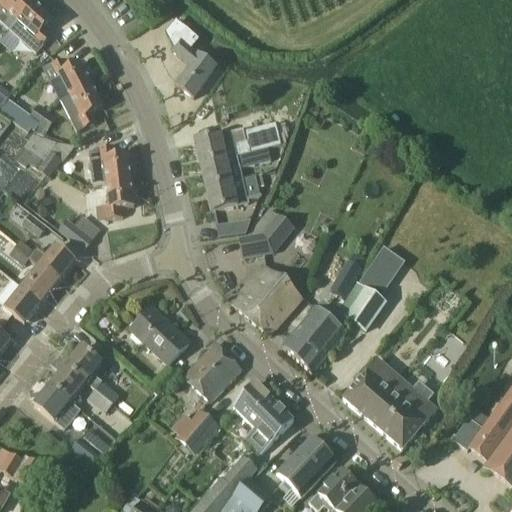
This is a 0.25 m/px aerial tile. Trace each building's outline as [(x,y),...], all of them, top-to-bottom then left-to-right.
[(0,0),(0,26),(9,34),(34,7),(26,0),(0,0)] [(9,34),(21,45),(29,36),(33,40),(30,43),(41,53),(52,40),(45,33),(53,24),(34,7),(9,34)] [(171,54),(189,70),(175,90),(193,103),(216,71),(198,58),(180,43),(171,54)] [(63,63),(44,73),(61,105),(92,89),(80,66),(68,72),(63,63)] [(92,89),(61,105),(76,136),(81,134),(82,135),(97,127),(93,118),(104,112),(92,89)] [(0,113),(7,104),(11,97),(0,90),(0,113)] [(0,113),(0,119),(9,126),(18,112),(7,104),(0,113)] [(36,110),(30,120),(39,126),(46,116),(36,110)] [(39,126),(32,135),(42,140),(45,135),(47,136),(55,122),(46,116),(39,126)] [(200,169),(268,153),(286,148),(288,139),(285,127),(275,129),(275,128),(242,136),(245,146),(234,148),(231,136),(194,145),(200,169)] [(23,151),(25,153),(55,173),(67,179),(68,176),(71,172),(60,166),(61,165),(63,166),(76,149),(67,148),(66,149),(56,147),(40,142),(33,138),(23,151)] [(106,188),(131,185),(128,159),(115,161),(114,151),(97,153),(99,167),(103,166),(106,188)] [(55,173),(25,153),(19,161),(20,161),(27,166),(26,167),(35,174),(48,182),(55,173)] [(232,187),(231,186),(229,175),(240,172),(270,165),(270,163),(268,153),(200,169),(205,193),(232,187)] [(242,183),(231,186),(232,187),(205,193),(211,216),(247,208),(246,203),(260,200),(258,191),(263,190),(261,179),(242,183)] [(134,211),(131,185),(106,188),(108,210),(104,210),(105,224),(122,222),(121,212),(134,211)] [(38,242),(46,232),(30,219),(21,229),(38,242)] [(239,242),(242,264),(273,258),(294,232),(277,219),(262,238),(239,242)] [(66,224),(59,233),(57,235),(84,256),(92,244),(66,224)] [(16,250),(14,252),(29,264),(38,271),(57,287),(75,266),(55,250),(47,260),(37,252),(34,255),(21,245),(24,241),(17,235),(10,245),(16,250)] [(29,264),(14,252),(8,260),(23,272),(29,264)] [(347,265),(330,294),(344,303),(361,273),(347,265)] [(57,287),(38,271),(21,292),(41,308),(57,287)] [(301,303),(263,271),(231,309),(268,342),(301,303)] [(335,317),(365,337),(385,307),(356,287),(335,317)] [(41,308),(21,292),(4,313),(23,329),(41,308)] [(129,335),(166,370),(168,371),(168,370),(189,348),(151,312),(129,335)] [(345,340),(315,314),(282,352),(313,378),(345,340)] [(0,338),(0,357),(9,346),(0,338)] [(209,408),(241,374),(214,348),(182,382),(209,408)] [(65,371),(85,387),(101,368),(81,351),(65,371)] [(410,395),(401,388),(405,384),(401,381),(397,385),(375,366),(343,405),(402,455),(434,416),(424,407),(433,398),(418,385),(410,395)] [(178,379),(168,370),(168,371),(166,370),(150,387),(160,397),(161,396),(178,379)] [(65,371),(49,390),(69,407),(85,387),(65,371)] [(102,385),(94,395),(112,409),(119,400),(102,385)] [(254,388),(233,414),(257,436),(248,447),(260,459),(293,425),(254,388)] [(79,415),(69,407),(49,390),(33,410),(64,434),(79,415)] [(511,391),(481,432),(476,429),(484,419),(475,413),(455,440),(453,439),(450,443),(466,456),(469,452),(488,465),(484,470),(511,491),(511,391)] [(112,409),(94,395),(86,404),(104,418),(112,409)] [(199,414),(174,442),(194,459),(218,431),(199,414)] [(79,444),(72,452),(70,455),(92,472),(99,462),(101,464),(110,452),(88,434),(79,444)] [(310,442),(275,478),(283,486),(278,490),(286,499),(292,493),(301,503),(336,466),(310,442)] [(0,454),(0,475),(24,490),(28,493),(42,470),(25,460),(22,465),(1,452),(0,454)] [(224,511),(249,484),(248,484),(258,473),(242,460),(222,484),(220,482),(194,511),(224,511)] [(322,511),(324,511),(342,511),(361,491),(342,473),(308,509),(311,511),(322,511)] [(264,511),(271,504),(249,484),(224,511),(264,511)] [(371,511),(377,506),(361,491),(342,511),(371,511)] [(0,511),(8,500),(0,494),(0,511)] [(152,511),(141,504),(141,505),(130,498),(122,511),(152,511)] [(511,511),(511,508),(499,499),(494,507),(500,511),(511,511)]
